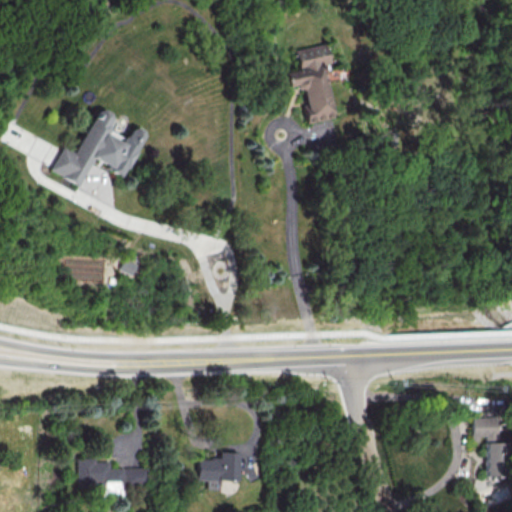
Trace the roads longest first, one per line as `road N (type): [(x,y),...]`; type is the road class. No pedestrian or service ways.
road 1 (tertiary): [(511,348),(344,355)]
road 2 (tertiary): [(344,355),(179,360)]
road 3 (residential): [(344,355),(391,511)]
road 4 (tertiary): [(0,358),(114,370),(135,361)]
road 5 (tertiary): [(135,361),(0,340)]
